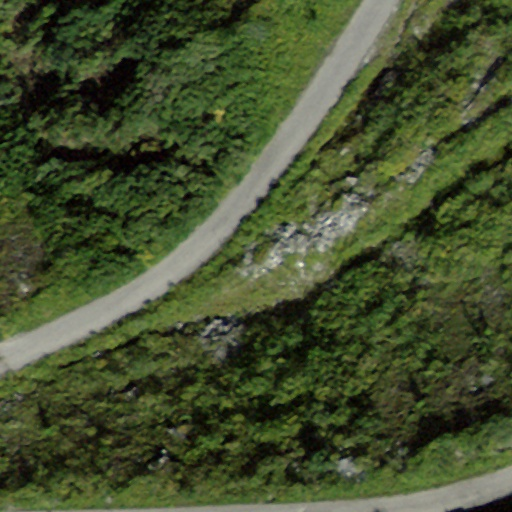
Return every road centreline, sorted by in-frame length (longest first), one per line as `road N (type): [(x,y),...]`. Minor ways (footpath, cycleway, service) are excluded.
road 1 (track): [(0,358),(87,333),(245,200),(383,0)]
road 2 (track): [(511,485),(383,511)]
